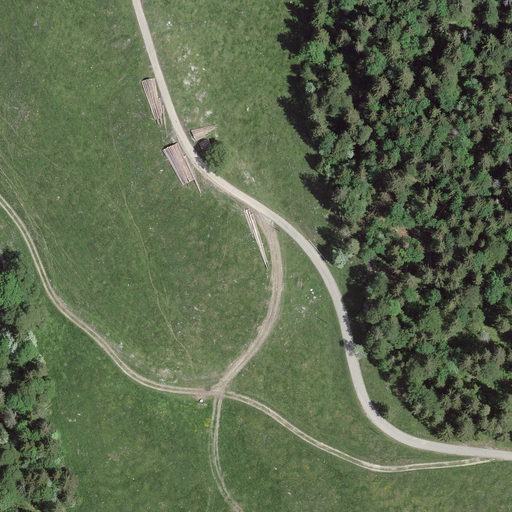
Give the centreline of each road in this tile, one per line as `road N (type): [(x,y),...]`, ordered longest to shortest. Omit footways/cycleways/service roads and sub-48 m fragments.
road 1 (unclassified): [(511,456),(419,443),(369,411),(335,294),(315,255),(200,166),(169,103),(136,0)]
road 2 (track): [(496,454),(377,468),(325,448),(276,416),(132,376),(56,301),(21,223),(0,198)]
road 3 (track): [(239,511),(216,472),(209,438),(217,396),(277,307),(274,250),(260,208)]
